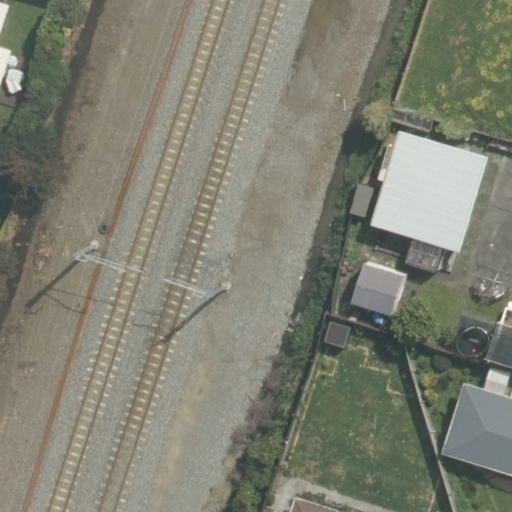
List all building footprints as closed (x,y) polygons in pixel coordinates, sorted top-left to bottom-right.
[(0,0),(0,97),(17,45),(4,41),(16,5),(0,0)] [(438,269),(446,247),(456,250),(491,151),(398,118),(362,217),(406,232),(401,247),(372,236),(360,269),(340,262),(325,305),(358,317),(363,301),(397,313),(415,261),(438,269)] [(505,332),(453,311),(440,344),(491,365),(505,332)] [(511,390),(465,375),(438,456),(511,479),(511,390)] [(380,511),(301,488),(294,511),(380,511)]
